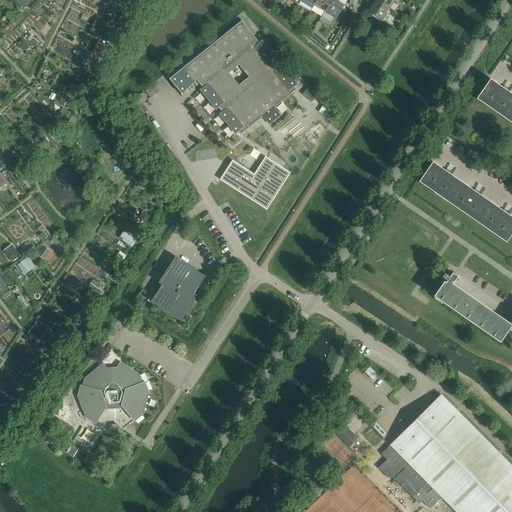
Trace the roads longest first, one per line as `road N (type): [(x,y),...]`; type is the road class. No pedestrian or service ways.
road 1 (residential): [(310,305),(508,0)]
road 2 (unclassified): [(177,511),(310,305)]
road 3 (residential): [(120,331),(192,377),(259,273)]
road 4 (residential): [(259,273),(180,154)]
road 5 (residential): [(429,379),(310,305)]
